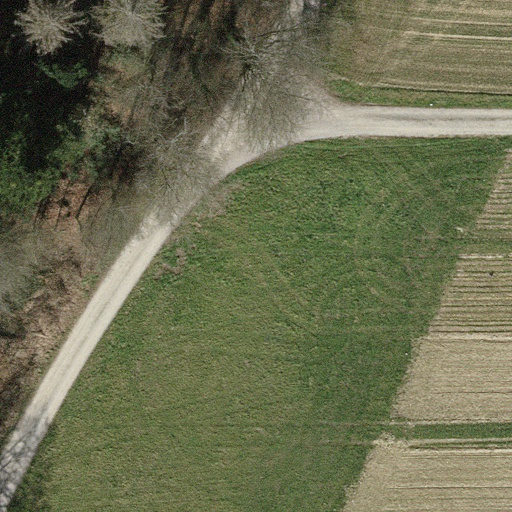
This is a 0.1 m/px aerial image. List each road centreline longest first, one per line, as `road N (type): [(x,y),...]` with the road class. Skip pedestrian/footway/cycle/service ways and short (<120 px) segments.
road 1 (track): [(0,497),(23,444),(233,119),(297,0)]
road 2 (track): [(233,119),(511,123)]
